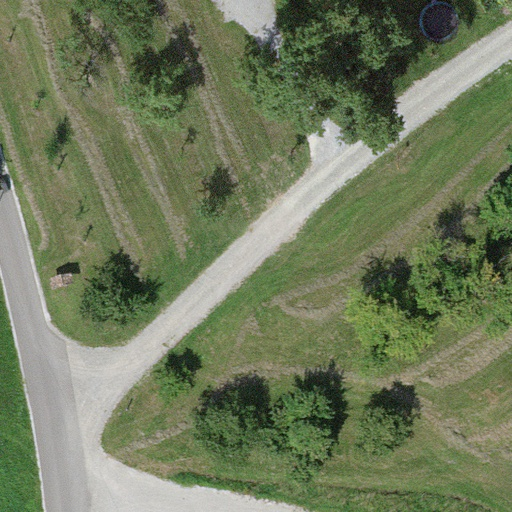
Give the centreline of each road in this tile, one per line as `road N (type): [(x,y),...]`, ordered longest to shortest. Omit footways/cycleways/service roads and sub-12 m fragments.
road 1 (track): [(67,409),(511,42)]
road 2 (unclassified): [(0,182),(42,352),(67,409),(69,511)]
